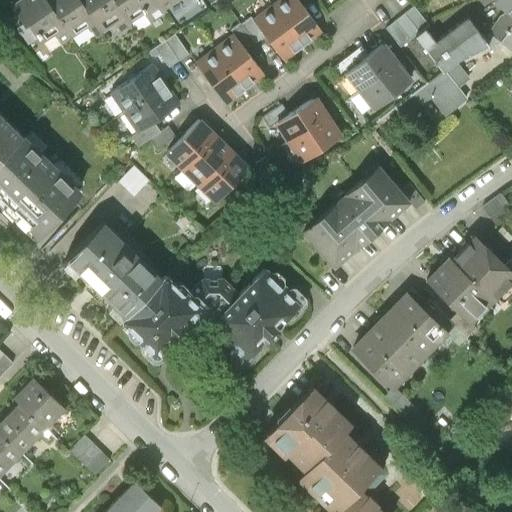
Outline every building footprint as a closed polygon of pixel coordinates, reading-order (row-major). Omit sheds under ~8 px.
[(71,34),(50,0),(8,0),(22,23),(16,27),(30,48),(53,33),(60,45),(72,38),(71,34)] [(104,34),(101,29),(82,0),(50,0),(71,34),(87,24),(97,39),(104,34)] [(134,27),(129,19),(116,0),(82,0),(101,29),(113,22),(121,35),(134,27)] [(163,6),(159,0),(116,0),(129,19),(143,9),(151,22),(167,12),(163,6)] [(159,0),(163,6),(173,0),(178,0),(184,9),(195,2),(193,0),(159,0)] [(304,43),(271,0),(252,15),(266,33),(285,58),(304,43)] [(303,2),(301,0),(271,0),(304,43),(323,29),(303,2)] [(511,18),(511,0),(495,0),(507,8),(500,13),(488,31),(500,37),(511,18)] [(400,44),(416,31),(425,23),(428,21),(414,3),(386,25),(400,44)] [(435,35),(425,23),(416,31),(443,67),(455,58),(467,47),(471,51),(487,43),(490,41),(485,34),(467,11),(435,35)] [(266,33),(252,15),(242,22),(254,38),(256,42),(266,33)] [(511,18),(500,37),(504,41),(511,45),(511,18)] [(246,44),(254,38),(242,22),(239,19),(231,24),(234,29),(246,44)] [(234,29),(214,43),(246,87),(266,72),(246,44),(234,29)] [(500,37),(488,31),(485,34),(490,41),(487,43),(493,52),(501,47),(504,41),(500,37)] [(175,32),(155,45),(168,65),(188,52),(175,32)] [(396,59),(383,42),(359,61),(345,72),(359,90),(396,59)] [(227,102),(246,87),(214,43),(195,60),(227,102)] [(345,72),(359,61),(352,51),(333,65),(340,75),(345,72)] [(470,77),(455,58),(443,67),(459,86),(470,77)] [(396,59),(359,90),(373,108),(412,78),(396,59)] [(166,81),(153,61),(110,90),(124,111),(166,81)] [(459,86),(443,67),(394,106),(403,117),(431,95),(445,113),(467,96),(459,86)] [(87,84),(77,73),(69,81),(78,92),(87,84)] [(166,81),(124,111),(136,130),(154,118),(179,101),(166,81)] [(329,112),(317,92),(288,111),(275,119),(287,138),(329,112)] [(81,186),(70,197),(75,203),(81,208),(107,183),(99,175),(122,153),(63,94),(26,130),(81,186)] [(275,119),(288,111),(282,102),(262,115),(268,124),(275,119)] [(0,155),(26,130),(0,105),(0,155)] [(217,129),(199,112),(164,148),(181,165),(217,129)] [(329,112),(287,138),(300,158),(341,131),(329,112)] [(154,118),(136,130),(130,134),(137,144),(148,136),(160,129),(154,118)] [(160,129),(148,136),(155,146),(175,133),(168,124),(160,129)] [(181,165),(197,181),(232,144),(217,129),(181,165)] [(81,186),(26,130),(0,155),(0,197),(35,232),(70,197),(81,186)] [(232,144),(197,181),(213,196),(249,160),(232,144)] [(265,154),(255,160),(268,180),(277,174),(265,154)] [(404,189),(376,158),(299,225),(333,263),(409,196),(404,189)] [(149,179),(133,164),(117,180),(133,195),(149,179)] [(411,183),(404,189),(409,196),(415,203),(423,196),(411,183)] [(511,211),(511,205),(501,191),(482,205),(496,224),(511,211)] [(160,274),(103,219),(61,262),(73,274),(77,270),(111,303),(107,307),(118,317),(121,314),(160,274)] [(511,236),(511,234),(502,224),(496,230),(507,241),(511,236)] [(475,228),(452,251),(496,294),(511,278),(511,263),(507,259),(475,228)] [(452,251),(448,249),(425,273),(459,306),(472,319),(496,294),(452,251)] [(300,296),(264,262),(238,288),(230,297),(208,321),(245,355),(300,296)] [(165,269),(160,274),(121,314),(121,318),(152,347),(156,348),(200,301),(195,297),(188,289),(165,269)] [(202,275),(188,289),(195,297),(207,285),(218,285),(230,297),(238,288),(222,274),(202,275)] [(442,323),(406,286),(381,311),(424,353),(440,336),(448,329),(442,323)] [(472,319),(459,306),(442,323),(448,329),(440,336),(447,343),(452,338),(458,344),(478,325),(472,319)] [(394,384),(424,353),(381,311),(349,343),(392,386),(394,384)] [(0,371),(12,360),(0,348),(0,371)] [(32,370),(12,391),(17,396),(46,425),(66,403),(32,370)] [(287,444),(305,462),(345,421),(352,414),(333,395),(313,375),(262,427),(283,448),(287,444)] [(396,386),(387,395),(413,421),(422,412),(396,386)] [(0,429),(21,450),(46,425),(17,396),(0,414),(0,429)] [(332,504),(359,478),(365,473),(366,475),(374,476),(387,463),(364,440),(345,421),(305,462),(298,470),(332,504)] [(0,471),(21,450),(0,429),(0,471)] [(109,457),(84,432),(68,448),(93,473),(109,457)] [(151,511),(162,501),(134,474),(105,504),(113,511),(151,511)] [(391,511),(374,493),(359,478),(332,504),(324,511),(391,511)]
